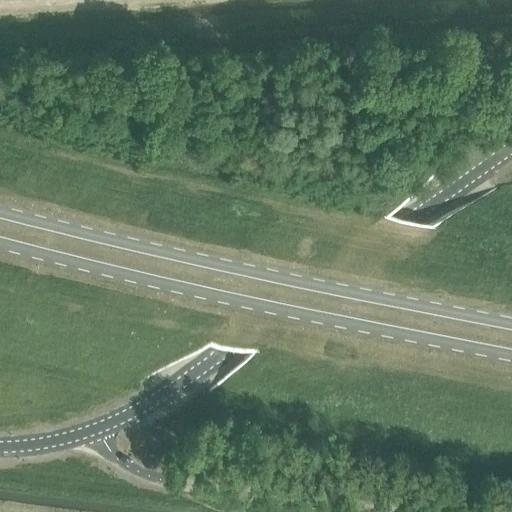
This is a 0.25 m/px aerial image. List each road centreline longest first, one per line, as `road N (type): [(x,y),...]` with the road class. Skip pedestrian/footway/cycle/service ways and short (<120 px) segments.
road 1 (unclassified): [(0,448),(97,428),(161,395),(511,147)]
road 2 (primary): [(0,243),(511,356)]
road 3 (primary): [(511,324),(0,213)]
